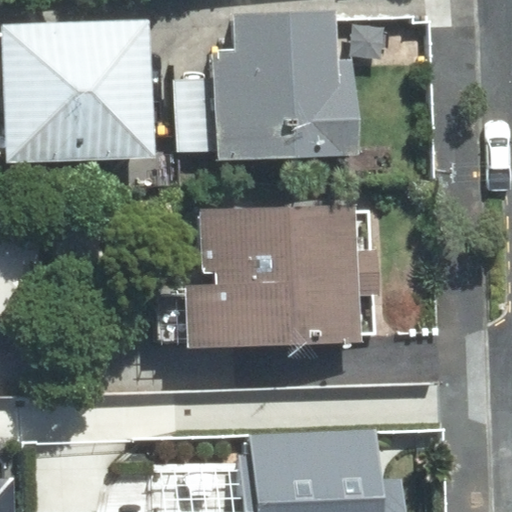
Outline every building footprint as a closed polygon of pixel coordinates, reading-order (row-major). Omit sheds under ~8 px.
[(320,70),(318,26),(226,30),(227,68),(204,69),(209,162),(346,155),(342,69),(320,70)] [(0,164),(129,162),(126,33),(0,35),(0,164)] [(345,343),(339,217),(177,224),(183,351),(345,343)] [(0,310),(21,310),(17,244),(0,245),(0,310)] [(235,511),(382,511),(382,490),(360,491),(358,447),(233,450),(235,511)] [(0,511),(10,511),(9,471),(0,471),(0,511)]
